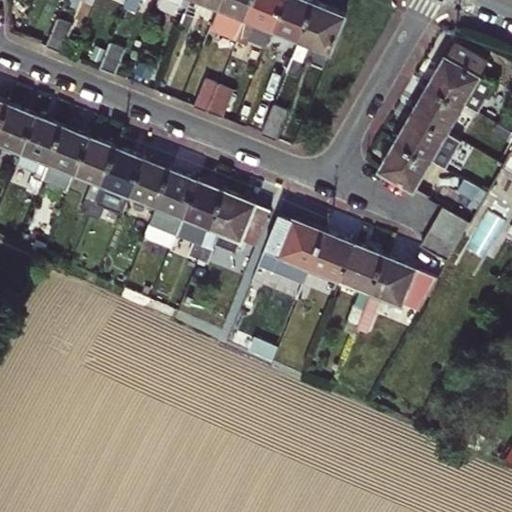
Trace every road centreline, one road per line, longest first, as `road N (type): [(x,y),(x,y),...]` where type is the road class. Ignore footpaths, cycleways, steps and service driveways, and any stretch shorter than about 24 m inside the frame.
road 1 (residential): [(0,47),(323,180)]
road 2 (residential): [(323,180),(433,0)]
